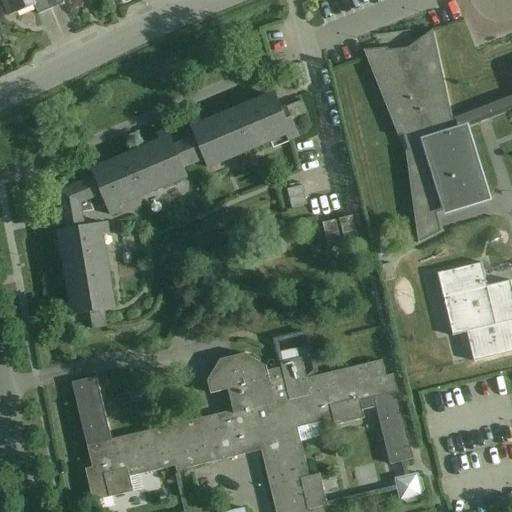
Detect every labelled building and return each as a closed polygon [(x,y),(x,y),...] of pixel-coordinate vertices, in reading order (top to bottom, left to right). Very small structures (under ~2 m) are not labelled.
[(1,0),(9,16),(34,5),(38,14),(51,9),(47,0),(1,0)] [(47,0),(51,9),(64,4),(62,0),(47,0)] [(387,47),(363,50),(398,137),(403,135),(408,150),(405,151),(418,243),(441,232),(437,217),(437,214),(480,200),(485,199),(463,130),(463,129),(478,124),(489,119),(511,110),(511,95),(453,118),(455,121),(453,122),(450,108),(433,30),(408,47),(408,48),(388,50),(387,47)] [(93,211),(88,198),(101,192),(111,215),(120,211),(116,202),(155,186),(156,190),(186,177),(180,162),(202,153),(208,168),(223,161),(222,158),(250,146),(251,150),(272,141),(270,137),(284,131),(288,141),(297,137),(285,107),(280,109),(274,96),(202,126),(198,117),(188,121),(192,130),(170,139),(166,131),(157,135),(161,144),(108,166),(106,162),(91,169),(95,178),(82,184),(81,182),(58,192),(62,215),(64,215),(66,230),(56,231),(59,248),(63,247),(73,304),(63,305),(64,316),(115,307),(109,275),(105,276),(98,235),(108,233),(106,223),(82,227),(79,213),(93,211)] [(294,175),(279,179),(285,198),(299,194),(294,175)] [(352,216),(339,219),(346,248),(359,245),(352,216)] [(335,220),(322,223),(328,247),(341,244),(335,220)] [(487,286),(482,263),(437,273),(452,336),(467,333),(474,362),(511,352),(511,286),(511,280),(487,286)] [(392,266),(382,268),(385,282),(395,279),(392,266)] [(267,371),(266,367),(245,354),(220,360),(207,381),(210,394),(228,390),(233,411),(188,422),(183,419),(172,421),(169,426),(111,440),(96,377),(71,383),(92,468),(85,469),(93,501),(133,492),(130,477),(175,466),(176,471),(261,450),(276,511),(324,511),(323,506),(327,505),(320,474),(309,476),(297,427),(316,422),(316,424),(333,419),(335,426),(364,419),(360,402),(374,399),(390,465),(414,459),(393,374),(386,376),(382,360),(307,379),(302,358),(281,363),(282,368),(267,371)] [(422,493),(424,489),(422,479),(418,477),(418,473),(394,479),(400,502),(403,501),(407,503),(418,501),(420,497),(423,496),(422,493)] [(243,511),(238,496),(219,502),(221,511),(243,511)]
